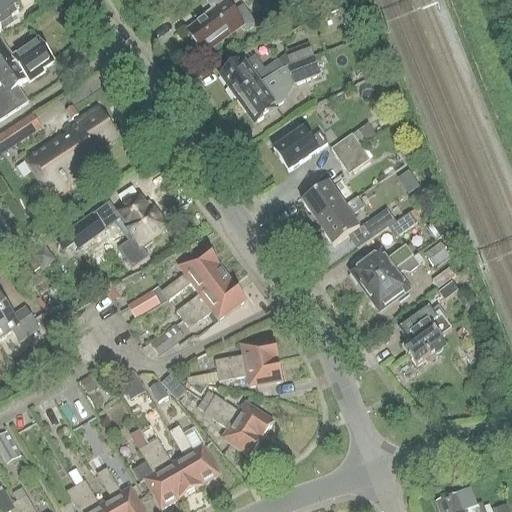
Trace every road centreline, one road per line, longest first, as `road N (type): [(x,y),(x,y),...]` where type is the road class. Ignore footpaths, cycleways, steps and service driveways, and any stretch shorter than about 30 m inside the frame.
road 1 (residential): [(376,470),(330,365),(293,305),(76,0)]
road 2 (tertiary): [(376,470),(511,446)]
